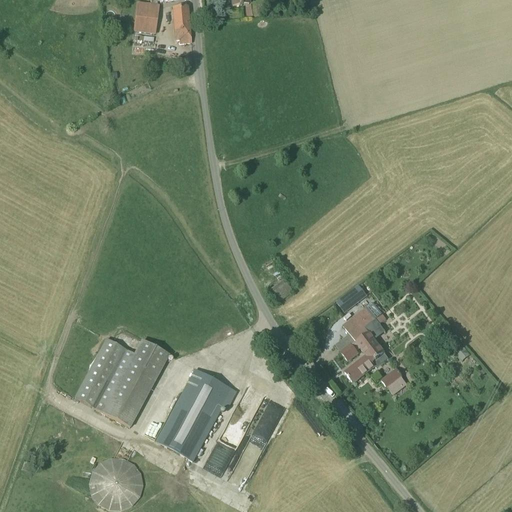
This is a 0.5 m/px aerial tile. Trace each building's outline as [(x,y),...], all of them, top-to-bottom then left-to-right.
[(157,6),(151,5),(138,3),(134,33),(154,36),(158,6),(157,6)] [(179,46),(190,45),(187,9),(173,10),(175,42),(179,42),(179,46)] [(286,280),(269,291),(277,303),(294,292),(286,280)] [(344,314),(367,297),(358,286),(336,303),(344,314)] [(376,342),(365,329),(375,321),(366,310),(344,326),(351,336),(339,345),(344,351),(339,354),(347,363),(358,355),(351,345),(356,342),(357,344),(356,344),(366,357),(345,374),(353,384),(374,367),(376,369),(389,359),(376,342)] [(382,315),(375,321),(379,326),(386,320),(382,315)] [(449,346),(457,355),(464,349),(456,340),(449,346)] [(134,356),(126,351),(106,341),(74,399),(129,429),(169,357),(142,342),(134,356)] [(156,443),(192,463),(231,391),(195,371),(156,443)] [(382,382),(388,390),(402,379),(396,371),(382,382)] [(244,392),(212,466),(226,472),(258,398),(244,392)] [(247,486),(280,413),(266,407),(233,479),(247,486)] [(141,476),(134,466),(123,461),(110,460),(99,465),(91,474),(88,485),(90,497),(98,508),(106,511),(124,511),(132,509),(140,500),(142,488),(141,476)]
